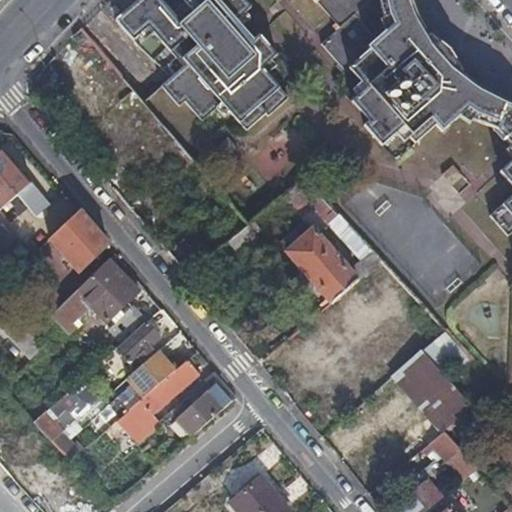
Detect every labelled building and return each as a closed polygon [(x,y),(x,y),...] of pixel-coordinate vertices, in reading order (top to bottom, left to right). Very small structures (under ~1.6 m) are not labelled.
[(229,112),(243,130),(263,112),(265,115),(286,97),(279,89),(265,74),(258,80),(251,73),(264,61),(267,64),(275,56),(258,36),(252,41),(239,26),(234,30),(229,23),(240,13),(242,15),(250,9),(242,0),(310,0),(315,5),(316,4),(328,17),(336,10),(346,23),(338,29),(320,45),(334,62),(338,59),(346,68),(345,69),(358,84),(362,80),(369,88),(357,99),(372,116),(366,122),(362,126),(380,148),(396,136),(392,130),(398,125),(409,138),(408,139),(413,145),(434,128),(440,135),(456,122),(493,132),(510,152),(511,151),(511,166),(509,163),(497,175),(511,191),(511,197),(488,219),(506,239),(510,236),(511,233),(511,105),(502,101),(478,88),(455,71),(449,65),(438,54),(421,26),(412,5),(410,0),(179,0),(168,10),(158,0),(136,0),(115,19),(139,46),(168,77),(159,86),(176,107),(182,102),(199,122),(213,109),(211,107),(219,100),(230,112),(229,112)] [(328,17),(338,29),(346,23),(336,10),(328,17)] [(234,30),(239,26),(246,20),(242,15),(240,13),(229,23),(234,30)] [(342,72),(345,69),(346,68),(338,59),(334,62),(342,72)] [(258,80),(265,74),(271,68),(267,64),(264,61),(251,73),(258,80)] [(355,97),(357,99),(369,88),(362,80),(358,84),(350,91),(355,97)] [(349,102),(366,122),(372,116),(357,99),(355,97),(349,102)] [(221,119),(229,112),(230,112),(219,100),(211,107),(213,109),(221,119)] [(403,143),(408,139),(409,138),(398,125),(392,130),(396,136),(403,143)] [(226,136),(214,146),(224,156),(235,146),(226,136)] [(129,209),(189,159),(172,139),(112,189),(129,209)] [(0,208),(17,195),(35,216),(48,204),(3,150),(0,151),(0,208)] [(450,166),(439,176),(449,187),(460,178),(450,166)] [(312,229),(331,212),(300,179),(282,194),(305,221),(312,229)] [(79,274),(101,253),(107,247),(108,246),(77,212),(76,213),(49,239),(79,274)] [(226,241),(245,225),(234,212),(223,221),(204,237),(200,241),(190,229),(164,251),(184,275),(219,246),(226,241)] [(204,237),(223,221),(219,217),(200,232),(204,237)] [(367,270),(376,261),(336,217),(327,225),(367,270)] [(285,252),(312,229),(305,221),(278,244),(285,252)] [(0,258),(10,270),(30,252),(12,232),(9,234),(0,224),(0,258)] [(200,241),(204,237),(200,232),(194,225),(190,229),(200,241)] [(258,240),(245,225),(226,241),(239,257),(258,240)] [(329,302),(355,279),(312,229),(285,252),(329,302)] [(65,302),(108,260),(101,253),(79,274),(58,294),(65,302)] [(50,316),(63,329),(64,331),(72,324),(66,318),(85,300),(91,307),(106,323),(110,319),(119,310),(139,292),(108,259),(108,260),(65,302),(50,316)] [(40,306),(50,316),(65,302),(58,294),(55,291),(40,306)] [(85,300),(66,318),(72,324),(91,307),(85,300)] [(95,341),(108,356),(117,349),(147,323),(133,307),(124,315),(114,324),(95,341)] [(119,310),(110,319),(114,324),(124,315),(119,310)] [(242,321),(231,331),(235,335),(239,340),(250,330),(242,321)] [(159,338),(147,323),(117,349),(130,364),(137,357),(142,363),(154,353),(149,347),(159,338)] [(428,445),(444,432),(472,407),(443,376),(451,368),(480,399),(493,387),(442,332),(420,351),(391,377),(425,415),(415,424),(423,433),(406,448),(414,457),(422,451),(428,445)] [(121,405),(127,412),(174,371),(157,351),(154,353),(142,363),(125,378),(137,392),(121,405)] [(127,412),(116,421),(128,435),(152,414),(198,374),(192,366),(196,363),(191,357),(174,371),(127,412)] [(192,436),(222,410),(231,402),(209,377),(186,396),(196,409),(181,422),(191,434),(192,436)] [(34,421),(32,423),(50,442),(60,433),(75,420),(76,420),(69,413),(82,402),(71,389),(45,411),(41,414),(34,421)] [(31,417),(34,421),(41,414),(38,410),(31,417)] [(152,414),(128,435),(134,441),(158,421),(152,414)] [(445,464),(460,450),(444,432),(428,445),(445,464)] [(60,433),(50,442),(69,462),(79,453),(60,433)] [(438,469),(445,464),(428,445),(422,451),(433,463),(438,469)] [(449,468),(462,482),(477,469),(460,450),(445,464),(438,469),(408,495),(395,506),(399,511),(426,511),(434,505),(442,498),(430,484),(449,468)] [(401,486),(408,495),(438,469),(433,463),(417,477),(414,474),(401,486)] [(229,502),(238,511),(287,511),(289,510),(260,476),(229,502)]
